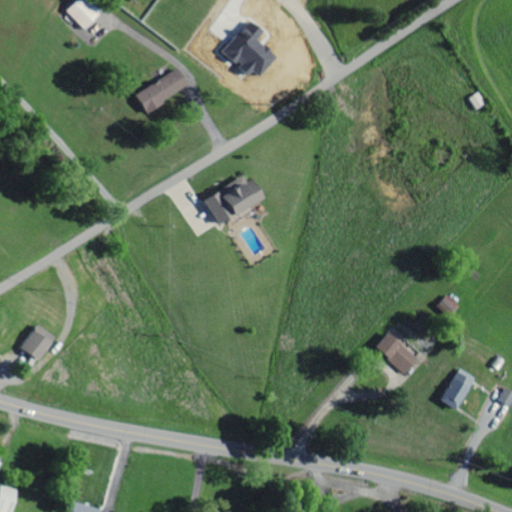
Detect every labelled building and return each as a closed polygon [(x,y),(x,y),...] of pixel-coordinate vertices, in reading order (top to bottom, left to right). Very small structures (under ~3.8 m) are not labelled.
[(74,0),(62,13),(80,32),(102,10),(91,0),(74,0)] [(130,97),(140,114),(183,89),(173,72),(130,97)] [(212,227),(253,200),(237,175),(195,203),(212,227)] [(433,309),(445,321),(457,310),(444,297),(433,309)] [(48,338),(30,326),(13,351),(32,363),(48,338)] [(371,350),(401,377),(414,362),(385,335),(371,350)] [(450,413),(472,382),(456,371),(434,402),(450,413)] [(0,511),(11,511),(11,489),(0,489),(0,511)] [(91,511),(68,503),(65,511),(91,511)]
